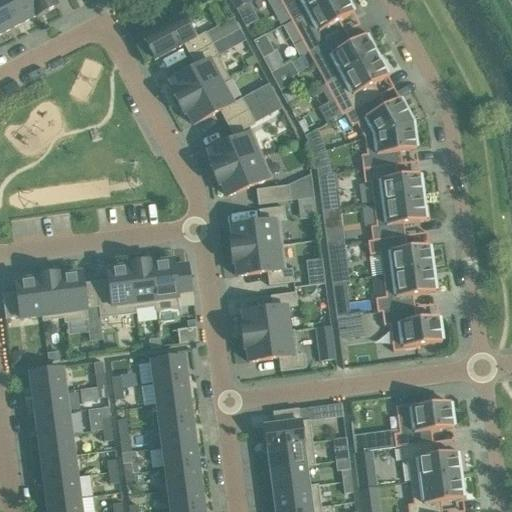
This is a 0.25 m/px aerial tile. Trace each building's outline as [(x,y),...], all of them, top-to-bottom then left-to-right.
[(0,0),(0,35),(17,27),(3,0),(0,0)] [(3,0),(17,27),(36,17),(26,0),(3,0)] [(26,0),(36,17),(36,18),(57,8),(52,0),(26,0)] [(278,0),(291,22),(331,0),(278,0)] [(346,2),(344,0),(331,0),(291,22),(308,54),(345,34),(339,23),(353,15),(352,13),(354,12),(348,1),(346,2)] [(145,44),(141,46),(149,60),(153,58),(154,62),(184,46),(190,57),(212,45),(226,38),(239,30),(233,19),(206,34),(197,38),(186,17),(170,26),(168,23),(153,30),(155,34),(143,40),(145,44)] [(232,50),(246,42),(239,30),(226,38),(232,50)] [(345,34),(308,54),(325,85),(377,59),(372,50),(376,48),(369,35),(351,45),(345,34)] [(265,36),(253,43),(262,60),(274,54),(265,36)] [(218,57),(212,45),(190,57),(196,69),(170,83),(176,95),(173,96),(179,107),(221,85),(229,80),(217,58),(218,57)] [(377,59),(325,85),(342,117),(344,115),(379,97),(374,86),(388,79),(377,59)] [(286,66),(270,74),(279,92),(295,83),(286,66)] [(220,112),(226,124),(248,112),(241,99),(241,98),(231,104),(221,85),(179,107),(184,116),(187,115),(193,127),(220,112)] [(285,96),(288,103),(297,99),(293,92),(285,96)] [(252,93),(241,99),(248,112),(260,106),(252,93)] [(379,97),(344,115),(351,128),(356,125),(364,140),(412,124),(399,100),(385,108),(379,97)] [(255,125),(248,112),(226,124),(233,137),(255,125)] [(302,121),(297,124),(302,135),(308,132),(302,121)] [(412,124),(364,140),(366,156),(360,157),(362,171),(395,166),(402,166),(400,153),(415,151),(412,124)] [(235,141),(207,153),(212,165),(210,166),(214,177),(262,157),(252,134),(258,131),(255,125),(233,137),(235,141)] [(272,180),(262,157),(214,177),(219,188),(221,186),(226,198),(272,180)] [(395,166),(362,171),(364,185),(370,184),(373,206),(422,199),(419,176),(397,179),(395,166)] [(328,176),(317,177),(319,191),(330,190),(328,176)] [(254,207),(290,202),(288,187),(252,192),(254,207)] [(422,199),(373,206),(376,227),(370,228),(372,242),(404,238),(403,225),(429,222),(427,208),(423,208),(422,199)] [(229,242),(231,254),(282,247),(279,223),(285,222),(283,208),(258,212),(260,225),(230,229),(232,242),(229,242)] [(341,233),(325,235),(327,248),(343,246),(341,233)] [(404,238),(372,242),(367,243),(369,257),(380,255),(383,277),(431,271),(428,247),(406,250),(404,238)] [(343,246),(327,249),(329,262),(344,260),(343,246)] [(285,271),(282,247),(231,254),(232,265),(235,265),(237,278),(267,274),(269,287),(294,284),(292,270),(285,271)] [(151,265),(150,265),(156,308),(155,308),(155,313),(179,310),(177,298),(192,296),(188,271),(188,265),(173,267),(173,262),(151,265)] [(155,308),(156,308),(150,265),(151,265),(151,264),(128,267),(128,268),(129,268),(134,311),(135,311),(155,308)] [(134,311),(129,268),(128,268),(107,271),(108,282),(95,283),(100,320),(136,315),(135,311),(134,311)] [(431,271),(383,277),(385,299),(375,300),(377,314),(381,314),(414,309),(412,297),(438,294),(436,279),(433,280),(431,271)] [(60,277),(59,277),(64,320),(63,320),(64,325),(87,322),(90,343),(102,341),(100,320),(95,283),(83,285),(81,275),(60,277)] [(63,320),(64,320),(59,277),(60,277),(60,276),(36,279),(36,280),(37,280),(42,318),(41,318),(42,323),(63,320)] [(309,278),(310,287),(324,285),(323,276),(309,278)] [(15,283),(17,294),(2,296),(5,321),(20,319),(20,321),(41,318),(42,318),(37,280),(36,280),(15,283)] [(242,339),(289,332),(286,309),(297,308),(295,294),(270,298),(272,311),(242,315),(244,328),(241,328),(242,339)] [(347,304),(334,306),(336,319),(348,318),(347,304)] [(414,309),(381,314),(383,328),(389,327),(393,353),(416,350),(416,347),(441,344),(440,334),(442,334),(441,321),(438,322),(438,319),(416,322),(414,309)] [(362,326),(360,316),(350,318),(352,328),(362,326)] [(289,332),(242,339),(244,351),(247,351),(248,364),(278,360),(280,373),(305,370),(303,355),(297,356),(293,332),(289,332)] [(160,340),(148,341),(150,351),(161,349),(160,340)] [(318,352),(319,363),(335,361),(334,350),(318,352)] [(24,357),(19,353),(12,354),(13,366),(25,364),(24,357)] [(58,353),(47,355),(48,364),(60,363),(58,353)] [(153,387),(187,383),(184,359),(150,363),(153,387)] [(29,375),(31,397),(66,392),(63,371),(29,375)] [(95,378),(96,389),(106,388),(104,376),(95,378)] [(113,391),(122,389),(120,378),(111,379),(113,391)] [(153,387),(141,389),(144,409),(156,408),(190,404),(187,383),(153,387)] [(107,399),(106,388),(96,389),(98,400),(107,399)] [(113,391),(114,402),(123,401),(122,389),(113,391)] [(66,392),(31,397),(34,418),(69,413),(66,392)] [(190,404),(156,408),(158,428),(193,424),(190,404)] [(424,405),(395,409),(399,435),(393,436),(395,450),(400,449),(432,445),(431,433),(453,430),(452,426),(455,426),(453,414),(451,414),(450,404),(424,407),(424,405)] [(323,421),(343,418),(341,405),(339,406),(321,408),(323,421)] [(267,451),(312,445),(309,422),(300,423),(298,411),(273,414),(274,427),(264,428),(267,451)] [(34,418),(37,439),(71,435),(69,417),(69,413),(34,418)] [(111,431),(110,419),(101,420),(102,432),(111,431)] [(117,422),(118,433),(128,432),(126,421),(117,422)] [(161,451),(196,446),(193,424),(158,428),(161,451)] [(104,443),(113,442),(111,431),(102,432),(104,443)] [(129,444),(128,432),(118,433),(120,445),(129,444)] [(73,443),(71,435),(37,439),(40,461),(74,456),(73,443)] [(267,451),(270,472),(305,468),(315,467),(312,445),(267,451)] [(432,445),(400,449),(401,463),(407,462),(410,484),(459,477),(458,469),(462,468),(460,454),(434,457),(432,445)] [(164,473),(199,468),(196,446),(161,451),(164,473)] [(347,454),(334,455),(335,463),(348,462),(347,454)] [(77,478),(74,456),(40,461),(43,482),(77,478)] [(108,474),(117,473),(116,462),(106,463),(108,474)] [(123,465),(124,476),(133,475),(132,464),(123,465)] [(166,483),(167,494),(201,490),(199,468),(164,473),(166,483)] [(305,468),(270,472),(273,494),(308,489),(308,488),(305,468)] [(342,484),(351,483),(350,471),(341,473),(342,484)] [(117,473),(108,474),(109,486),(119,485),(117,473)] [(135,487),(133,475),(124,476),(126,488),(135,487)] [(77,478),(43,482),(46,504),(80,499),(91,498),(88,477),(77,478)] [(459,478),(410,484),(413,506),(407,507),(407,511),(441,511),(440,504),(462,501),(459,478)] [(357,481),(359,491),(375,489),(374,479),(357,481)] [(351,483),(342,484),(343,495),(353,494),(351,483)] [(308,488),(308,489),(273,494),(275,511),(299,511),(321,509),(318,486),(308,488)] [(169,511),(196,511),(204,511),(201,490),(167,494),(169,511)] [(81,511),(80,499),(46,504),(46,511),(81,511)]
